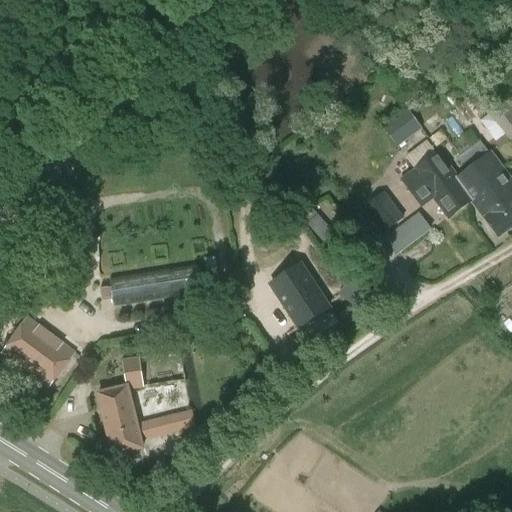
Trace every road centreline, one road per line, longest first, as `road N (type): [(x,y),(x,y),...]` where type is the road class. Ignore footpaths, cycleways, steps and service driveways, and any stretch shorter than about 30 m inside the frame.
road 1 (track): [(166,511),(245,425),(343,339),(511,236)]
road 2 (track): [(0,213),(224,0)]
road 3 (secondary): [(118,511),(0,438)]
